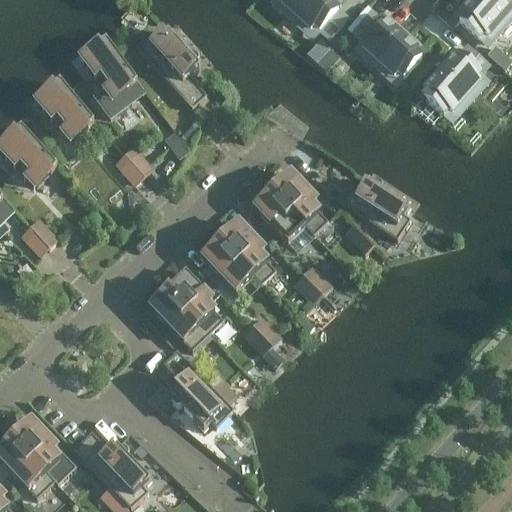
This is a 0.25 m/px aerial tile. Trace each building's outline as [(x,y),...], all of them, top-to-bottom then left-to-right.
[(347,22),(322,0),(281,0),(284,3),(281,7),(311,34),(314,30),(329,43),(347,22)] [(511,14),(511,8),(511,7),(511,5),(511,0),(480,0),(459,24),(480,43),(484,37),(488,41),(511,14)] [(421,60),(372,17),(354,37),(368,50),(364,54),(394,80),(398,76),(403,81),(421,60)] [(200,72),(168,36),(160,42),(155,37),(137,52),(192,114),(206,101),(189,82),(200,72)] [(127,95),(138,87),(106,44),(96,51),(96,50),(80,61),(95,82),(101,78),(110,90),(98,98),(114,120),(135,106),(127,95)] [(479,87),(475,84),(488,69),(468,51),(423,100),(444,119),(448,114),(453,117),(479,87)] [(94,126),(69,96),(60,86),(51,93),(50,93),(35,105),(52,125),(57,120),(67,132),(63,134),(73,146),(85,135),(84,134),(87,131),(87,132),(94,126)] [(57,170),(31,143),(21,132),(12,140),(0,150),(0,155),(15,172),(20,167),(30,178),(27,181),(37,191),(49,180),(47,179),(50,176),(51,177),(57,170)] [(177,135),(167,141),(179,159),(188,153),(177,135)] [(140,158),(134,152),(125,160),(140,177),(149,169),(140,158)] [(140,177),(125,160),(115,169),(131,186),(140,177)] [(317,206),(290,178),(288,180),(284,175),(274,185),(278,189),(271,196),(306,232),(314,241),(328,227),(312,210),(317,206)] [(409,212),(397,204),(369,186),(361,198),(351,192),(341,208),(397,245),(410,225),(404,221),(409,212)] [(306,232),(271,196),(262,205),(266,209),(258,217),(288,248),(306,232)] [(0,221),(10,211),(0,200),(0,224),(2,223),(0,221)] [(59,245),(39,224),(30,232),(43,247),(49,254),(59,245)] [(265,256),(238,227),(219,245),(253,281),(262,290),(276,277),(260,260),(265,256)] [(374,250),(354,230),(345,238),(365,259),(374,250)] [(30,232),(21,241),(27,247),(34,256),(43,247),(30,232)] [(253,281),(219,245),(209,254),(214,259),(206,267),(236,298),(253,281)] [(332,292),(313,272),(303,280),(323,301),(332,292)] [(213,305),(186,277),(168,293),(211,338),(224,326),(208,310),(213,305)] [(303,280),(294,289),(314,309),(323,301),(303,280)] [(211,338),(168,293),(157,304),(162,309),(154,316),(192,356),(211,338)] [(282,343),(262,323),(253,332),(272,352),(282,343)] [(272,352),(253,332),(244,341),(263,361),(269,356),(272,352)] [(208,388),(177,357),(164,370),(181,389),(171,399),(174,402),(172,404),(172,406),(173,408),(174,410),(175,411),(177,411),(179,411),(181,410),(204,434),(211,427),(217,433),(234,416),(228,409),(208,388)] [(237,400),(217,379),(208,388),(228,409),(237,400)] [(76,473),(31,425),(13,441),(48,477),(56,486),(59,489),(76,473)] [(150,485),(128,461),(129,459),(129,457),(129,455),(128,454),(126,452),(124,452),(122,452),(120,453),(117,450),(106,460),(98,452),(102,449),(92,438),(74,455),(128,511),(133,511),(148,498),(143,492),(150,485)] [(48,477),(13,441),(2,452),(7,456),(0,463),(0,464),(37,504),(56,486),(48,477)] [(128,511),(109,491),(98,502),(108,511),(128,511)]
